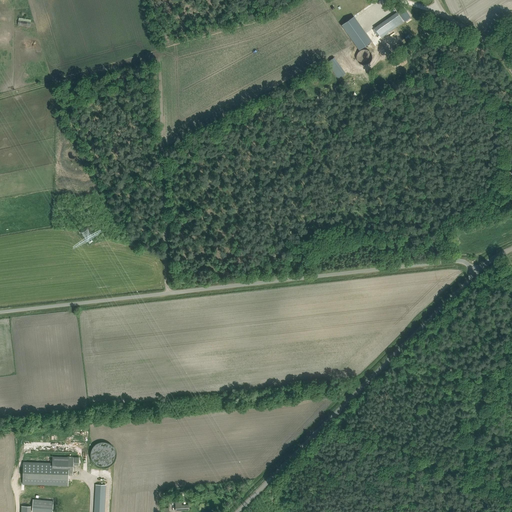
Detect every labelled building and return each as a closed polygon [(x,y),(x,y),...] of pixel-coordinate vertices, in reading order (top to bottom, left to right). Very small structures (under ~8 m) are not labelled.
[(403,7),(402,7),(397,11),(404,21),(410,17),(403,7)] [(375,29),(379,35),(380,36),(402,20),(397,12),(374,28),(375,29)] [(342,26),(359,50),(372,41),(354,17),(354,16),(341,25),(342,26)] [(328,62),(338,79),(345,75),(335,58),(328,62)] [(23,462),(23,478),(68,480),(68,475),(73,475),(74,457),(52,456),(52,463),(23,462)] [(104,511),(106,485),(96,484),(94,511),(104,511)] [(46,500),(46,499),(24,497),(24,506),(22,506),(21,511),(30,511),(31,511),(45,511),(47,511),(53,511),(54,501),(46,500)]
